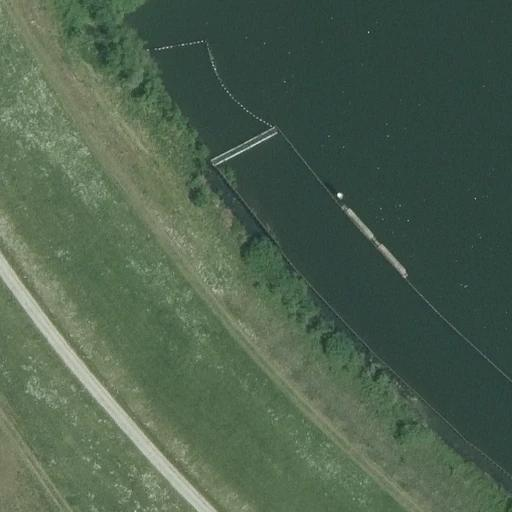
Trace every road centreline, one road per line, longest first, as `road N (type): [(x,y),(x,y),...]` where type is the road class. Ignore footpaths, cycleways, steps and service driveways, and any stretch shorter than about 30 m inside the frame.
road 1 (track): [(412,511),(240,341),(127,198),(5,0)]
road 2 (track): [(203,511),(0,262)]
